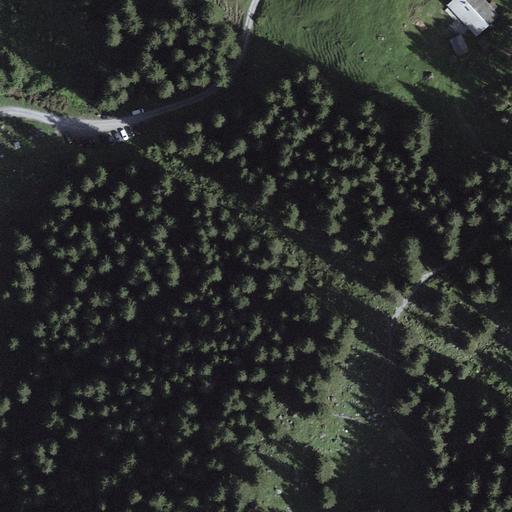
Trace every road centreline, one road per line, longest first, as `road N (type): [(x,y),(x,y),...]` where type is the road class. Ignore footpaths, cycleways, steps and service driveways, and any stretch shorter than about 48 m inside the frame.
road 1 (track): [(446,0),(472,36),(455,78),(487,185),(473,245),(420,281),(390,335),(388,408),(405,440),(433,449)]
road 2 (track): [(85,128),(142,118),(227,82),(258,0)]
